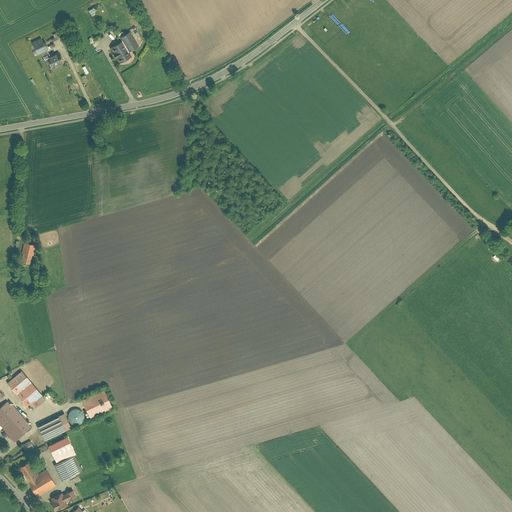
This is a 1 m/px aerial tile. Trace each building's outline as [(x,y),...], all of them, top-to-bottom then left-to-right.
[(122,42),(111,48),(119,64),(132,57),(129,52),(139,47),(131,32),(119,38),(122,42)] [(42,38),(32,42),(36,50),(31,52),(34,59),(42,55),(49,69),(64,62),(59,53),(54,56),(53,53),(50,55),(48,50),(55,46),(54,44),(47,48),(46,46),(55,41),(54,38),(44,43),(42,38)] [(35,245),(24,243),(20,262),(31,264),(35,245)] [(46,400),(21,371),(7,382),(29,407),(33,403),(37,408),(46,400)] [(104,391),(82,402),(91,420),(113,409),(104,391)] [(9,401),(0,408),(0,426),(1,427),(13,442),(31,427),(9,401)] [(74,426),(77,426),(80,425),(82,423),(84,421),(84,418),(84,415),(83,413),(81,411),(78,410),(75,409),(73,410),(70,412),(69,414),(68,416),(68,418),(69,421),(70,423),(72,425),(74,426)] [(64,414),(38,427),(45,441),(71,429),(64,414)] [(67,438),(50,447),(59,465),(55,466),(63,482),(83,472),(67,438)] [(30,441),(22,445),(26,453),(34,449),(30,441)] [(45,445),(35,451),(38,456),(47,450),(45,445)] [(35,476),(28,463),(20,467),(37,499),(56,488),(46,470),(35,476)] [(54,511),(57,510),(57,511),(69,506),(67,502),(76,498),(74,492),(65,496),(64,494),(52,499),(53,501),(51,502),(54,511)]
